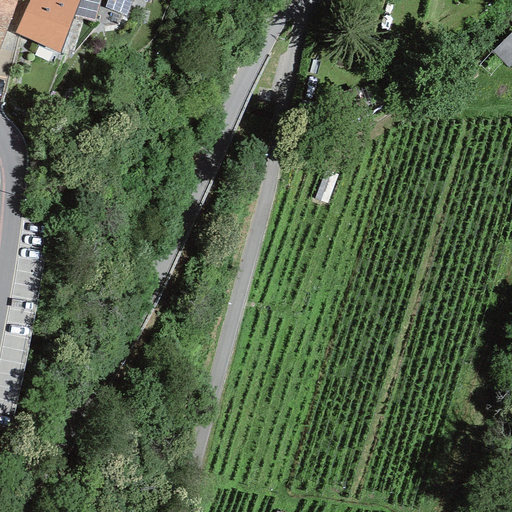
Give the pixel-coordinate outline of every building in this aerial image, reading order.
[(0,0),(0,13),(12,18),(17,0),(0,0)] [(29,0),(15,34),(60,52),(73,17),(79,0),(29,0)] [(79,0),(73,17),(95,22),(100,0),(107,0),(105,8),(126,16),(131,2),(133,3),(133,0),(79,0)] [(0,46),(12,18),(0,13),(0,46)] [(510,62),(511,59),(511,29),(495,46),(510,62)]
